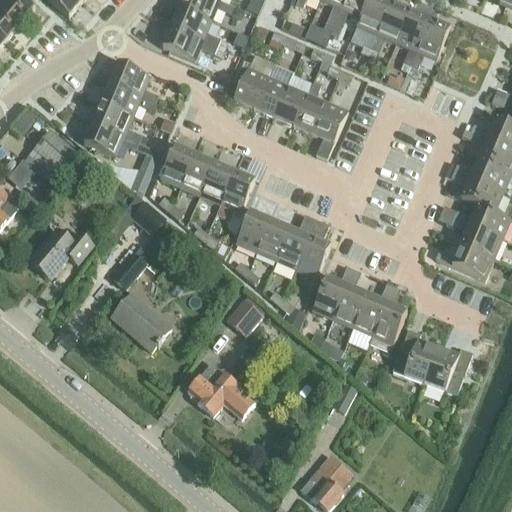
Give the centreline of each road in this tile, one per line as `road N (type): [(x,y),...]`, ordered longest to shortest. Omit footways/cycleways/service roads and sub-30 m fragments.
road 1 (residential): [(101,44),(218,95),(205,125),(360,192)]
road 2 (residential): [(403,253),(455,135),(396,109),(360,192)]
road 3 (tertiary): [(216,511),(0,329)]
road 4 (residential): [(0,115),(42,77),(101,44)]
